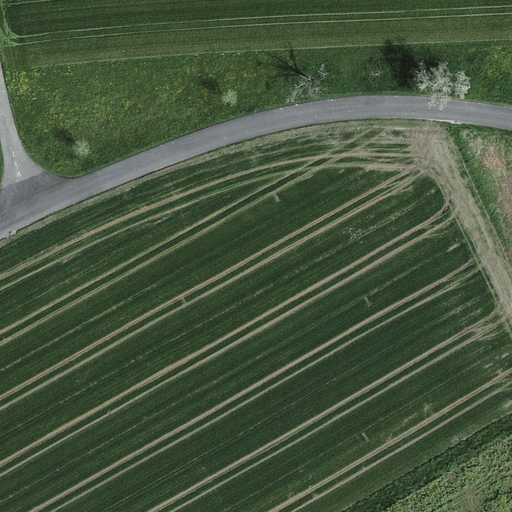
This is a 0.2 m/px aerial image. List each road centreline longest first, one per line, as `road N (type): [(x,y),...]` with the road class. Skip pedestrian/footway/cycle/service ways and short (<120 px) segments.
road 1 (unclassified): [(511,122),(448,112),(341,112),(146,163),(26,210)]
road 2 (unclassified): [(0,92),(26,210)]
